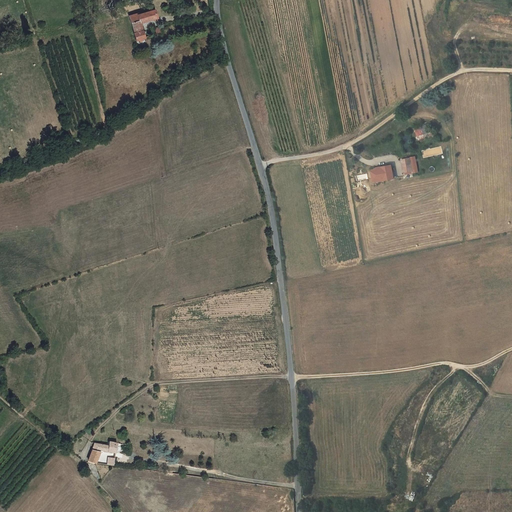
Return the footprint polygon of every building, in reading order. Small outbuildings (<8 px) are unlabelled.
[(141,22),(158,18),(156,10),(139,15),(138,13),(130,15),(136,41),(145,38),(145,37),(141,22)] [(414,128),(418,140),(434,135),(430,123),(414,128)] [(407,172),(414,170),(411,154),(400,156),(402,169),(406,168),(407,172)] [(391,164),(376,167),(378,180),(393,177),(391,164)] [(110,444),(96,440),(93,446),(93,447),(90,460),(97,461),(102,447),(116,452),(118,443),(111,440),(110,444)]
